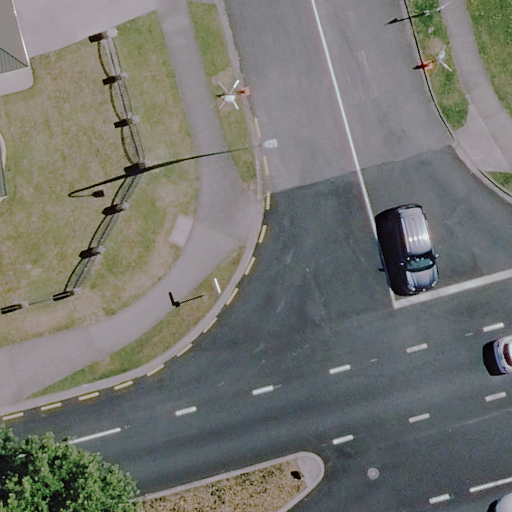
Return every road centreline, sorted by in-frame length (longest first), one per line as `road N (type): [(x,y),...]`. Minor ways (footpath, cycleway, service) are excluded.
road 1 (secondary): [(0,485),(422,383)]
road 2 (tertiary): [(315,0),(422,383)]
road 3 (tertiary): [(422,383),(457,511)]
